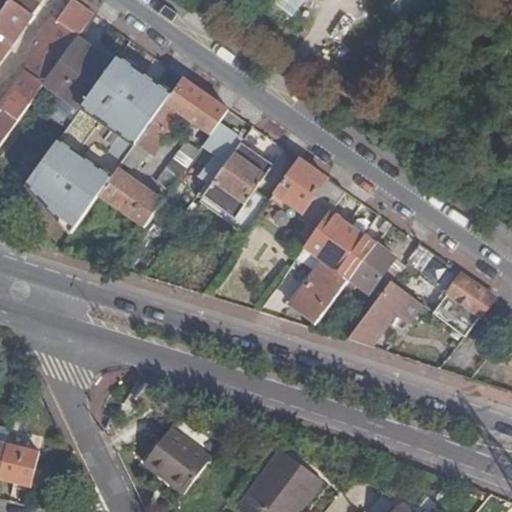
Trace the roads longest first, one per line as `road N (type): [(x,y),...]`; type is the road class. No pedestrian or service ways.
road 1 (primary): [(511,428),(40,278)]
road 2 (residential): [(511,270),(126,0)]
road 3 (primary): [(45,319),(396,432)]
road 4 (residential): [(118,503),(45,319)]
road 5 (primary): [(396,432),(511,474)]
